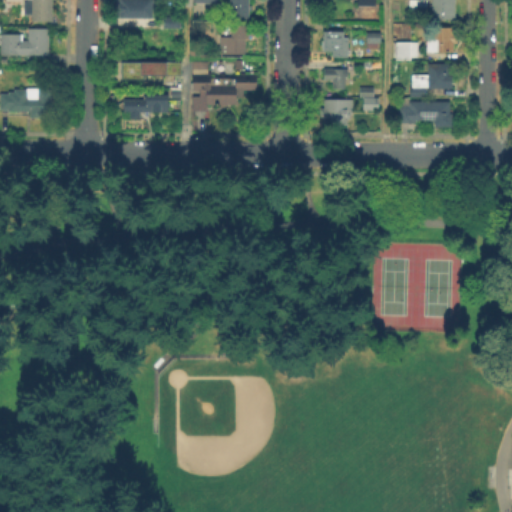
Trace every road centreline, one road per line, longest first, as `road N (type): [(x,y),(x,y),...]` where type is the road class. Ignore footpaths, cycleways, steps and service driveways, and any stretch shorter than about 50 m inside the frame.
road 1 (residential): [(511,155),(0,152)]
road 2 (residential): [(486,155),(486,0)]
road 3 (residential): [(288,154),(286,0)]
road 4 (residential): [(86,152),(86,0)]
